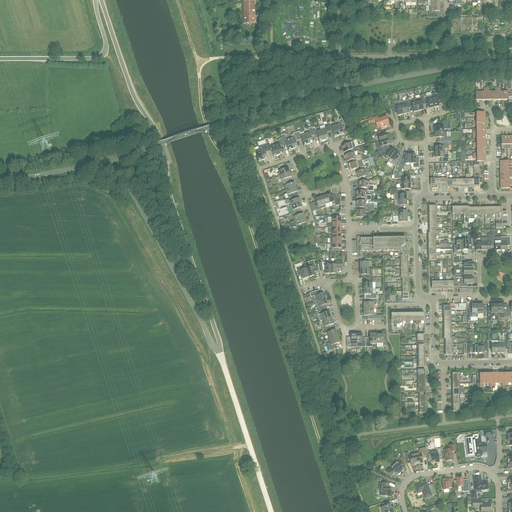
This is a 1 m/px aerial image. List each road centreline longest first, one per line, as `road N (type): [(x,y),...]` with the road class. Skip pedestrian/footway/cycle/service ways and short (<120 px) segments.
road 1 (unclassified): [(117,157),(353,86),(511,62)]
road 2 (track): [(199,76),(207,133),(240,199),(320,447)]
road 3 (unclassified): [(101,0),(131,91),(164,150),(169,194),(220,354)]
road 4 (residential): [(272,57),(511,53)]
road 5 (unclassified): [(220,354),(117,157)]
road 6 (unclassified): [(271,511),(220,354)]
road 7 (unclassified): [(0,58),(103,55),(94,0)]
road 8 (residential): [(404,511),(403,486),(418,474),(491,472)]
